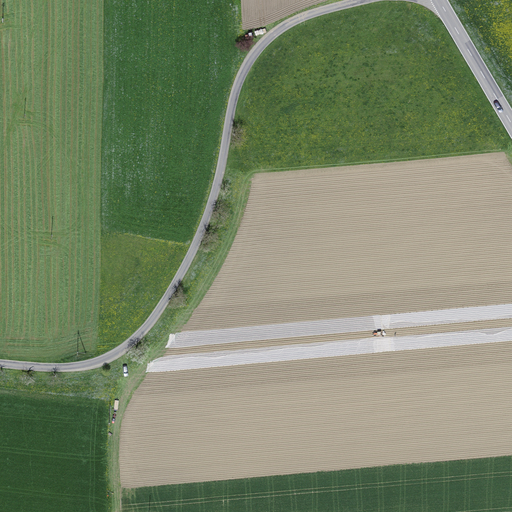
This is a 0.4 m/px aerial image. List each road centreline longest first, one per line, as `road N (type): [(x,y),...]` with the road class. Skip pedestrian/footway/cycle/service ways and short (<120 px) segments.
road 1 (unclassified): [(361,0),(287,23),(251,56),(196,243),(146,328),(97,362),(0,363)]
road 2 (tertiary): [(440,3),(511,121)]
